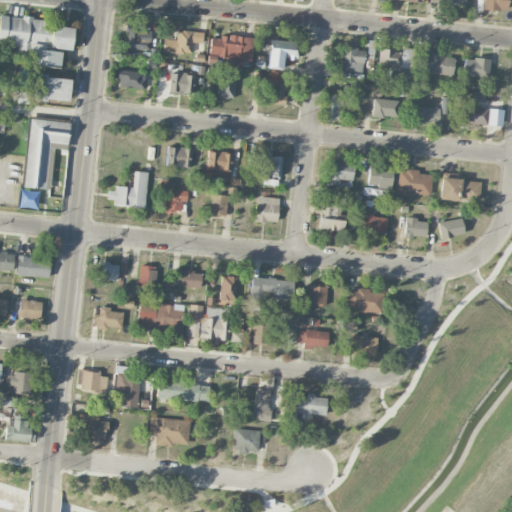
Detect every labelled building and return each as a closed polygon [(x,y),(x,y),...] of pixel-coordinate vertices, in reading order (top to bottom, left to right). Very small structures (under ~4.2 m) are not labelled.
[(482,0),(482,10),(507,11),(507,0),(482,0)] [(0,44),(18,46),(17,56),(29,57),(28,64),(59,67),(61,51),(47,50),(49,20),(0,15),(0,44)] [(140,30),(141,22),(126,21),(125,48),(149,49),(150,31),(140,30)] [(50,48),(71,50),(73,28),(52,26),(50,48)] [(191,53),(192,42),(202,43),(202,31),(176,31),(175,39),(163,39),(163,53),(191,53)] [(209,55),(233,57),(233,65),(241,66),(242,60),(251,61),(253,38),(211,35),(209,55)] [(295,42),(269,41),(268,68),(282,69),(283,59),(294,59),(295,42)] [(364,48),(341,47),(340,71),(363,72),(364,48)] [(414,48),(401,48),(401,51),(379,50),(378,65),(413,67),(414,48)] [(452,75),(454,56),(423,54),(422,72),(452,75)] [(464,58),(463,75),(489,77),(490,59),(464,58)] [(413,68),(389,67),(389,75),(412,76),(413,68)] [(144,72),(118,71),(117,87),(144,88),(144,72)] [(167,91),(192,94),(194,75),(169,72),(167,91)] [(218,97),(234,98),(235,75),(218,75),(218,97)] [(33,100),(68,101),(69,77),(34,76),(33,100)] [(285,79),(269,79),(268,103),(284,104),(285,79)] [(460,101),(485,102),(485,92),(460,91),(460,101)] [(322,120),(338,120),(339,96),(323,95),(322,120)] [(398,99),(372,99),(372,116),(398,117),(398,99)] [(459,122),(487,124),(488,107),(460,106),(459,122)] [(438,123),(439,108),(414,107),(413,122),(438,123)] [(49,189),(53,148),(66,149),(69,122),(29,118),(22,186),(49,189)] [(190,167),(191,148),(168,147),(167,166),(190,167)] [(207,170),(231,171),(231,152),(207,151),(207,170)] [(256,174),(280,177),(282,157),(258,154),(256,174)] [(353,162),(328,161),(328,184),(339,184),(339,180),(352,180),(353,162)] [(392,165),(368,164),(367,184),(377,184),(377,188),(391,188),(392,165)] [(431,174),(419,174),(419,170),(398,169),(397,193),(431,194),(431,174)] [(145,206),(147,172),(133,171),(132,188),(107,187),(106,204),(145,206)] [(480,182),(464,181),(464,177),(440,176),(439,200),(479,201),(480,182)] [(165,211),(181,211),(181,201),(186,201),(187,190),(166,189),(165,211)] [(227,195),(210,194),(209,216),(226,216),(227,195)] [(253,220),(276,223),(279,198),(256,195),(253,220)] [(318,229),(342,231),(344,214),(340,213),(340,205),(320,203),(318,229)] [(386,217),(373,216),(373,212),(364,212),(362,233),(385,234),(386,217)] [(403,236),(425,237),(426,219),(405,218),(403,236)] [(439,238),(463,235),(461,218),(437,221),(439,238)] [(0,252),(0,269),(12,270),(13,253),(0,252)] [(50,260),(18,255),(15,274),(47,278),(50,260)] [(117,263),(97,262),(96,285),(105,286),(106,280),(117,280),(117,263)] [(137,287),(154,288),(155,266),(138,265),(137,287)] [(177,270),(176,286),(200,287),(200,272),(177,270)] [(237,277),(220,276),(219,299),(236,300),(237,277)] [(291,301),(293,281),(252,276),(249,302),(260,304),(262,291),(272,292),(271,299),(291,301)] [(308,304),(325,305),(326,286),(308,285),(308,304)] [(346,311),(381,312),(382,290),(346,289),(346,311)] [(17,317),(39,320),(41,301),(19,298),(17,317)] [(137,329),(181,331),(182,305),(138,302),(137,329)] [(186,335),(197,336),(197,338),(216,340),(228,341),(230,319),(222,319),(222,309),(204,307),(204,305),(189,304),(186,335)] [(110,307),(99,306),(98,314),(92,314),(91,327),(121,329),(122,312),(110,311),(110,307)] [(347,322),(342,321),(341,330),(355,331),(355,325),(347,324),(347,322)] [(250,343),(268,344),(269,325),(251,324),(250,343)] [(295,342),(303,343),(303,347),(326,348),(327,328),(296,327),(295,342)] [(240,342),(241,332),(231,331),(230,341),(240,342)] [(375,355),(376,336),(350,335),(349,354),(375,355)] [(32,373),(12,371),(10,392),(30,394),(32,373)] [(106,372),(78,371),(77,390),(105,391),(106,372)] [(139,376),(115,374),(113,396),(121,396),(120,406),(136,407),(139,376)] [(168,380),(168,382),(158,381),(156,397),(206,402),(208,383),(168,380)] [(267,421),(270,388),(255,386),(252,420),(267,421)] [(298,393),(295,414),(324,417),(326,397),(298,393)] [(1,405),(15,407),(16,398),(2,396),(1,405)] [(98,414),(78,413),(77,436),(105,437),(105,421),(98,421),(98,414)] [(28,428),(28,417),(8,416),(7,440),(33,441),(33,428),(28,428)] [(154,444),(171,446),(171,442),(187,444),(189,421),(150,416),(148,435),(155,435),(154,444)] [(258,452),(259,430),(233,429),(232,451),(258,452)]
